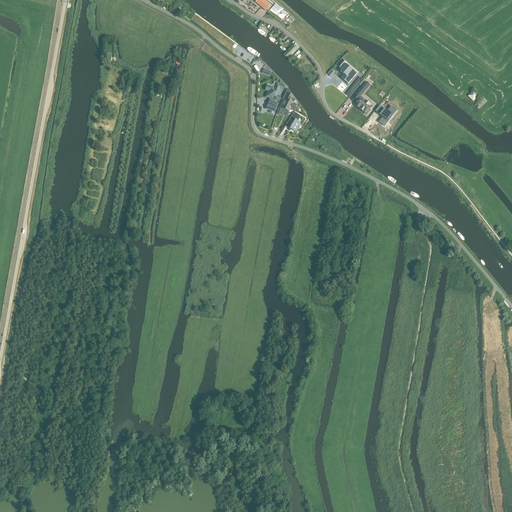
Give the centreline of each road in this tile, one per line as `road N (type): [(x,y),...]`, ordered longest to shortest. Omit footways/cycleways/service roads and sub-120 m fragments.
road 1 (residential): [(511,306),(425,209),(335,160),(259,133),(252,72),(142,0)]
road 2 (tertiary): [(0,360),(65,0)]
road 3 (unclassified): [(371,136),(326,106),(316,64),(282,29),(229,0)]
